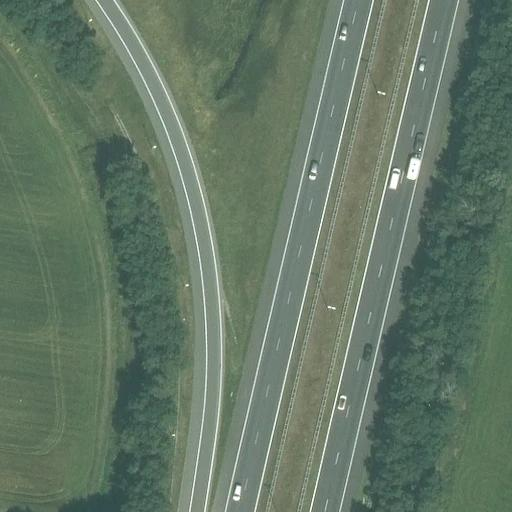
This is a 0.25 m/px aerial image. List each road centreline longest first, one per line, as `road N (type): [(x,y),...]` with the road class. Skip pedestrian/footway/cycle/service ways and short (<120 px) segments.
road 1 (motorway): [(104,0),(165,110),(194,196),(210,345),(196,511)]
road 2 (motorway): [(327,511),(445,0)]
road 3 (motorway): [(354,0),(236,511)]
